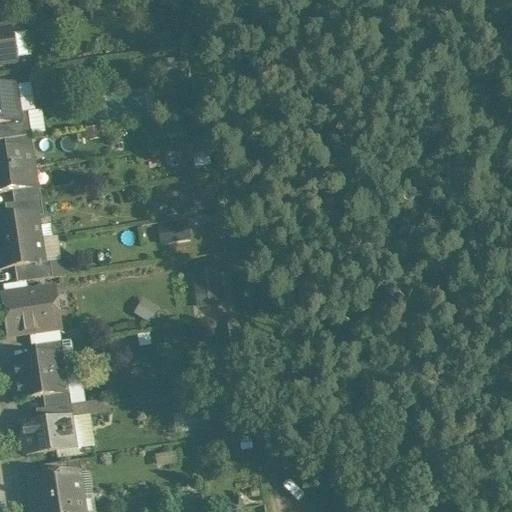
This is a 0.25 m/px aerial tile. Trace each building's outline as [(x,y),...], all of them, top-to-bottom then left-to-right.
[(13,18),(0,20),(0,32),(11,31),(11,32),(15,31),(13,18)] [(0,32),(0,64),(15,62),(11,32),(11,31),(0,32)] [(33,83),(20,84),(23,113),(29,112),(31,134),(46,133),(43,108),(35,109),(33,83)] [(13,87),(0,88),(0,125),(19,123),(17,115),(13,87)] [(19,123),(0,125),(0,141),(4,141),(31,137),(27,114),(17,115),(19,123)] [(31,137),(4,141),(6,153),(28,149),(28,150),(32,150),(31,137)] [(6,153),(0,153),(0,194),(12,192),(34,189),(34,188),(28,150),(28,149),(6,153)] [(34,189),(12,192),(13,204),(40,200),(38,187),(34,188),(34,189)] [(213,208),(212,190),(191,191),(192,210),(213,208)] [(13,204),(4,205),(7,221),(35,217),(36,218),(43,217),(40,200),(13,204)] [(7,221),(0,222),(0,246),(39,241),(36,218),(35,217),(7,221)] [(158,224),(159,243),(191,241),(189,221),(158,224)] [(39,241),(0,246),(0,270),(14,269),(43,264),(42,263),(39,241)] [(43,264),(14,269),(16,285),(27,283),(52,279),(50,262),(42,263),(43,264)] [(216,268),(192,271),(197,307),(221,304),(216,268)] [(16,285),(2,287),(4,299),(29,295),(27,283),(16,285)] [(4,299),(2,299),(8,337),(28,333),(59,328),(53,291),(29,295),(4,299)] [(141,298),(134,314),(150,321),(157,305),(141,298)] [(59,328),(28,333),(30,347),(34,347),(61,343),(59,328)] [(61,343),(34,347),(36,359),(59,355),(59,356),(63,355),(61,343)] [(36,359),(12,362),(17,402),(42,398),(65,395),(65,394),(59,356),(59,355),(36,359)] [(65,395),(42,398),(44,410),(71,406),(69,393),(65,394),(65,395)] [(44,410),(35,411),(37,423),(69,419),(69,420),(73,419),(71,406),(44,410)] [(37,423),(21,426),(26,457),(73,450),(69,420),(69,419),(37,423)] [(79,461),(63,464),(65,476),(77,474),(77,475),(81,474),(79,461)] [(63,464),(44,467),(45,478),(65,476),(63,464)] [(45,478),(29,481),(33,505),(80,498),(77,475),(77,474),(65,476),(45,478)] [(82,511),(80,498),(33,505),(33,511),(82,511)]
